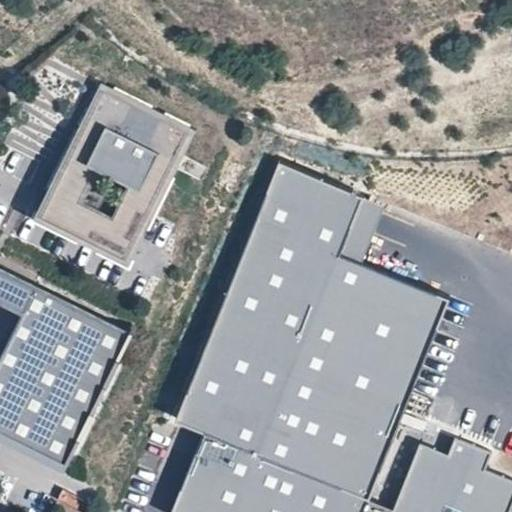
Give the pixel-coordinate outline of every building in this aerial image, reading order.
[(196,128),(102,81),(68,150),(121,176),(111,197),(147,215),(158,194),(162,197),(196,128)] [(147,215),(111,197),(121,176),(68,150),(34,217),(129,264),(162,197),(158,194),(147,215)] [(369,498),(450,295),(342,252),(365,195),(279,160),(176,419),(204,430),(170,511),(509,511),(511,506),(511,478),(486,468),(493,451),(455,436),(448,453),(420,441),(393,508),(369,498)] [(132,331),(0,265),(0,430),(67,463),(132,331)] [(0,503),(0,504),(24,511),(41,511),(47,493),(7,481),(0,503)]
